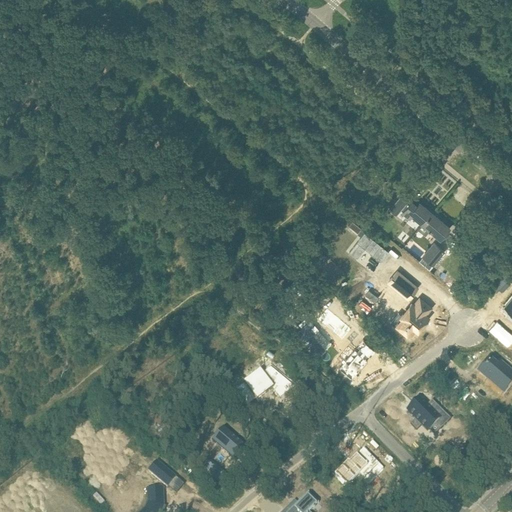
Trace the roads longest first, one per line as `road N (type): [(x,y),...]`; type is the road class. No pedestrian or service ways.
road 1 (tertiary): [(511,189),(314,24)]
road 2 (residential): [(358,410),(467,322),(398,259)]
road 3 (residential): [(233,511),(358,410)]
road 4 (residential): [(358,410),(460,511)]
